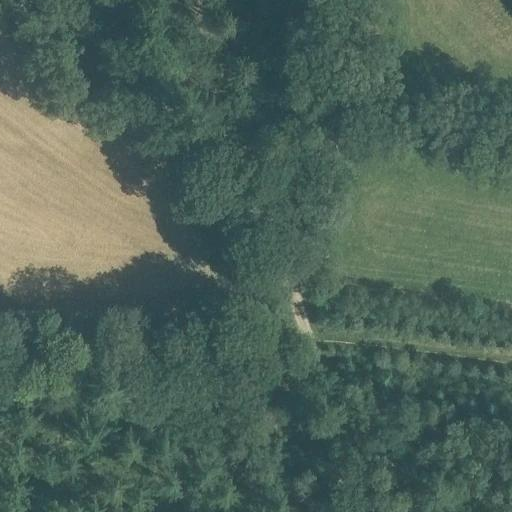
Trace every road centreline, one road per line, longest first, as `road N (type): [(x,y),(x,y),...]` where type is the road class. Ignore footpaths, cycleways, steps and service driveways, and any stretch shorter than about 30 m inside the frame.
road 1 (track): [(48,0),(219,146),(270,241),(305,337)]
road 2 (track): [(305,337),(99,368),(0,354)]
road 3 (track): [(511,363),(305,337)]
road 4 (track): [(401,511),(344,430),(305,337)]
